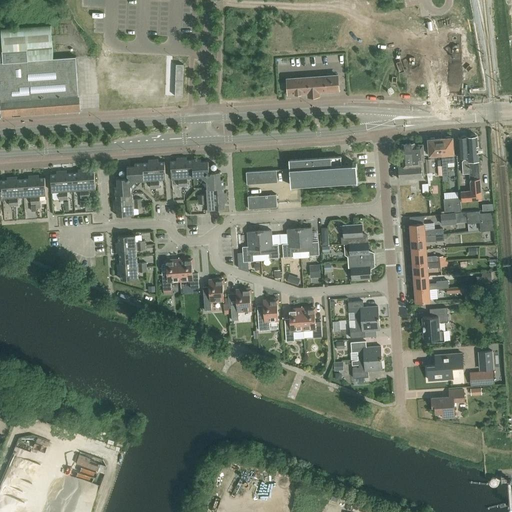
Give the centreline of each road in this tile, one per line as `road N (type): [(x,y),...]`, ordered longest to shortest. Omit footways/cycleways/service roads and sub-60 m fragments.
road 1 (tertiary): [(0,155),(205,141)]
road 2 (tertiary): [(204,118),(0,132)]
road 3 (residential): [(392,287),(301,294),(222,267),(210,240)]
road 4 (residential): [(210,240),(236,220),(386,207)]
road 5 (tertiary): [(380,112),(204,118)]
road 6 (tertiary): [(205,141),(380,127)]
road 7 (residential): [(75,241),(74,229),(159,224),(177,239),(210,240)]
